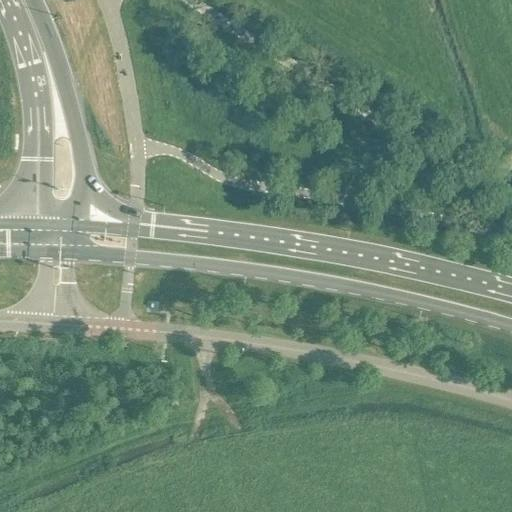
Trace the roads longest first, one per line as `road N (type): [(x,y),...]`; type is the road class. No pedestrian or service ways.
road 1 (unclassified): [(511,401),(305,350),(124,329)]
road 2 (primary): [(511,311),(239,255)]
road 3 (primary): [(239,255),(227,230),(135,209),(101,189),(76,123),(52,102)]
road 4 (primary): [(239,255),(57,238)]
road 5 (secondary): [(57,238),(52,102)]
